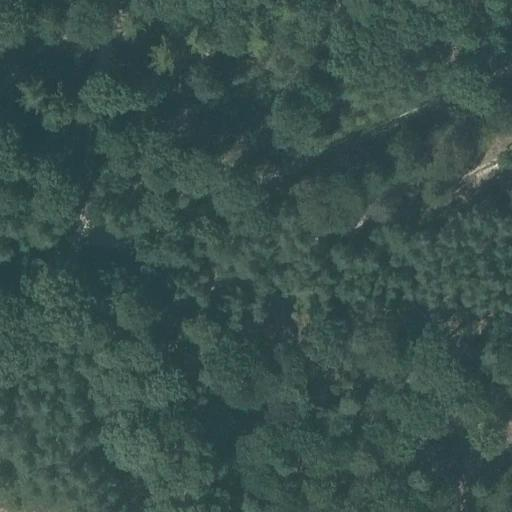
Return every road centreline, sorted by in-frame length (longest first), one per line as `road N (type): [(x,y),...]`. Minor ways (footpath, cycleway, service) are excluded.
road 1 (track): [(114,0),(84,213),(157,303),(177,305),(511,157)]
road 2 (track): [(0,298),(511,65)]
